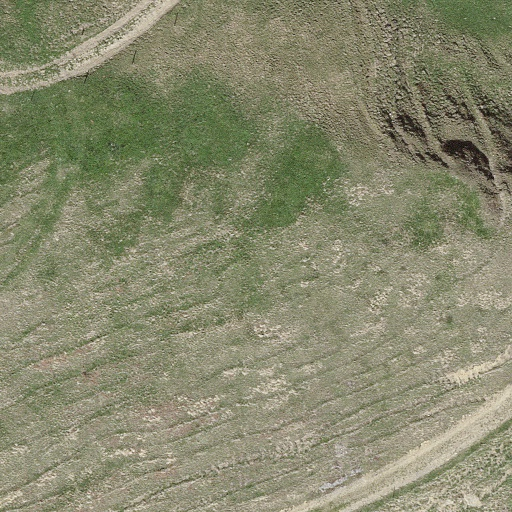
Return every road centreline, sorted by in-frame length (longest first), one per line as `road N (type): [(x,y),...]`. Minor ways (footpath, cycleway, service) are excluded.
road 1 (track): [(347,511),(386,494),(511,401)]
road 2 (track): [(167,0),(133,38),(38,79),(0,81)]
